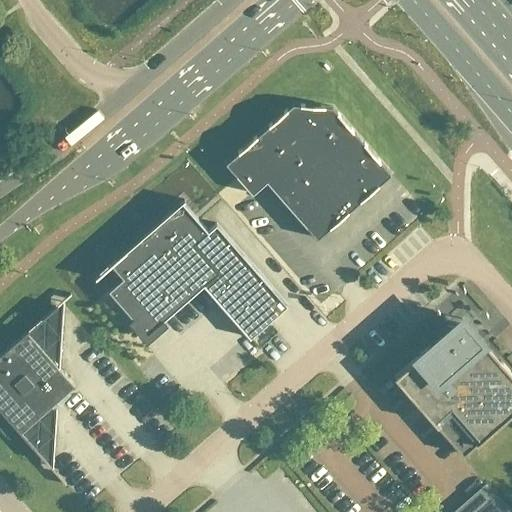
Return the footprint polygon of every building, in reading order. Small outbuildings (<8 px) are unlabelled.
[(317,240),(347,214),(391,176),(332,108),(292,106),(225,165),(252,195),(266,183),(317,240)] [(111,266),(123,280),(108,292),(139,328),(153,315),(161,324),(203,287),(249,340),(287,307),(216,225),(208,232),(183,203),(184,202),(184,201),(107,268),(108,269),(111,266)] [(0,356),(0,412),(65,486),(66,486),(51,469),(56,403),(72,389),(74,387),(73,385),(72,386),(58,369),(63,303),(71,296),(70,295),(0,356)] [(429,347),(394,378),(463,456),(511,413),(511,376),(500,362),(462,319),(429,347)] [(505,511),(486,490),(485,491),(492,498),(476,511),(505,511)]
